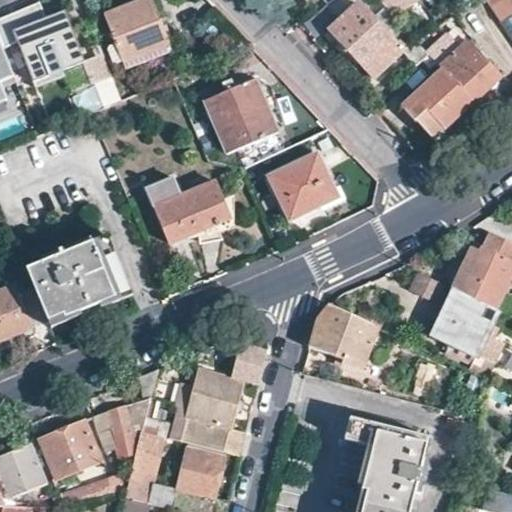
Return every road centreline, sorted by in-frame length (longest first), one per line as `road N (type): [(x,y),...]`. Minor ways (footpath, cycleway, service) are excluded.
road 1 (residential): [(283,286),(0,400)]
road 2 (residential): [(235,0),(433,206)]
road 3 (residential): [(246,511),(291,338),(283,286)]
road 4 (residential): [(433,206),(283,286)]
